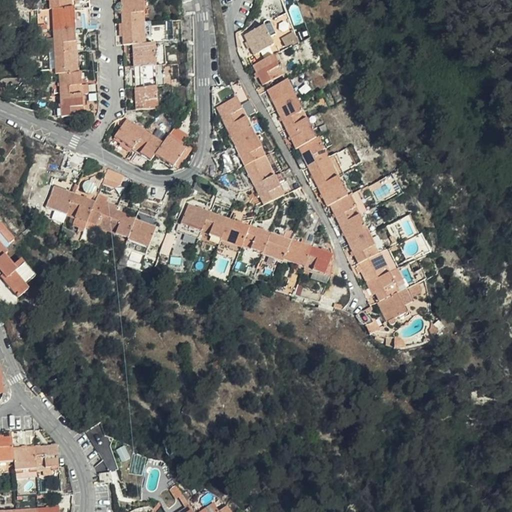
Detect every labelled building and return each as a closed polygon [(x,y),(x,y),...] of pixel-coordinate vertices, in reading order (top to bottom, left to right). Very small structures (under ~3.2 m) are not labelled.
[(49,0),(50,8),(52,8),(53,24),(53,30),(54,40),(55,52),(56,74),(59,74),(60,87),(56,87),(55,94),(60,93),(61,108),(56,108),(57,109),(54,109),(54,116),(57,116),(57,118),(83,116),(82,95),(82,86),(81,73),(77,73),(74,8),(72,8),(71,0),(49,0)] [(121,0),(123,24),(123,37),(124,45),(133,45),(136,110),(158,109),(157,87),(156,66),(155,44),(145,44),(142,0),(121,0)] [(279,19),(277,15),(272,18),(286,48),(299,42),(287,15),(279,19)] [(245,35),(248,40),(251,46),(255,54),(274,45),(270,36),(276,33),(271,22),(270,21),(267,20),(265,21),(264,24),(264,26),(245,35)] [(90,50),(99,50),(98,37),(98,32),(90,32),(90,50)] [(282,75),(273,55),(254,65),(263,84),(282,75)] [(331,204),(359,263),(361,262),(363,266),(371,282),(376,294),(380,302),(378,303),(382,311),(388,323),(389,326),(391,326),(393,326),(394,324),(394,322),(393,320),(405,315),(406,315),(407,314),(407,313),(405,312),(402,306),(411,303),(405,290),(399,293),(395,285),(390,273),(380,253),(378,254),(374,245),(380,242),(375,231),(368,234),(359,215),(350,195),(347,197),(337,177),(328,158),(319,138),(316,139),(314,136),(288,80),(268,89),(297,148),(300,147),(328,206),(331,204)] [(234,87),(248,116),(250,115),(255,113),(241,84),(234,87)] [(322,111),(329,108),(321,91),(314,94),(322,111)] [(239,151),(242,159),(264,205),(283,196),(278,186),(286,182),(281,173),(274,176),(269,166),(275,163),(271,154),(265,157),(259,145),(255,136),(250,126),(246,117),(237,98),(218,107),(239,151)] [(248,116),(246,117),(250,126),(254,124),(250,115),(248,116)] [(181,147),(184,143),(188,137),(175,127),(168,137),(163,145),(152,138),(127,120),(115,137),(122,142),(132,149),(150,162),(155,155),(173,168),(174,167),(186,150),(181,147)] [(255,136),(261,134),(264,132),(258,122),(254,124),(250,126),(255,136)] [(163,145),(168,137),(157,130),(152,138),(163,145)] [(255,136),(259,145),(265,142),(261,134),(255,136)] [(130,153),(132,149),(122,142),(120,146),(130,153)] [(192,150),(184,143),(181,147),(186,150),(174,167),(178,170),(192,150)] [(236,162),(242,159),(239,151),(233,154),(236,162)] [(334,155),(328,158),(337,177),(344,174),(334,155)] [(95,164),(88,161),(84,172),(91,175),(95,164)] [(214,180),(217,166),(209,167),(207,177),(214,180)] [(124,178),(108,170),(105,179),(121,185),(124,178)] [(344,174),(337,177),(347,197),(350,195),(353,194),(344,174)] [(121,185),(105,179),(103,185),(115,189),(121,185)] [(205,195),(210,188),(204,185),(204,184),(198,180),(193,188),(205,195)] [(147,189),(133,182),(130,191),(145,196),(147,189)] [(372,191),(381,186),(379,182),(369,186),(372,191)] [(128,238),(128,240),(148,248),(156,228),(135,220),(136,218),(55,186),(47,206),(96,225),(108,230),(119,234),(128,238)] [(353,194),(350,195),(359,215),(366,211),(357,192),(353,194)] [(181,224),(191,228),(201,232),(198,239),(212,245),(215,238),(221,240),(223,241),(241,248),(242,246),(248,248),(256,251),(283,262),(284,260),(313,271),(310,279),(326,285),(329,278),(325,276),(332,256),(330,249),(326,247),(324,253),(292,240),(291,242),(251,226),(249,228),(190,204),(181,224)] [(314,210),(314,209),(310,211),(318,222),(320,218),(314,210)] [(0,270),(3,274),(0,277),(18,298),(30,288),(25,284),(35,276),(21,259),(14,265),(5,254),(8,252),(4,247),(14,239),(0,222),(0,270)] [(108,230),(96,225),(93,232),(105,237),(108,230)] [(201,232),(191,228),(187,238),(197,242),(198,239),(201,232)] [(125,246),(128,240),(128,238),(119,234),(116,242),(125,246)] [(182,250),(187,238),(177,234),(172,246),(182,250)] [(215,238),(212,245),(218,247),(221,240),(215,238)] [(239,253),(241,248),(223,241),(221,246),(239,253)] [(384,251),(380,242),(374,245),(378,254),(380,253),(384,251)] [(254,257),(256,251),(248,248),(246,254),(254,257)] [(164,267),(169,268),(174,270),(179,257),(170,253),(164,267)] [(255,261),(238,255),(233,269),(246,273),(248,267),(252,269),(255,261)] [(390,273),(395,285),(399,283),(393,272),(390,273)] [(376,294),(371,282),(367,284),(373,296),(376,294)] [(294,295),(319,303),(322,294),(298,286),(294,295)] [(388,323),(382,311),(378,313),(384,325),(388,323)] [(368,332),(369,336),(379,330),(374,320),(369,317),(367,313),(356,318),(359,323),(361,324),(366,333),(368,332)] [(394,348),(394,339),(386,338),(386,346),(394,348)] [(394,339),(394,348),(394,350),(405,348),(405,346),(403,343),(401,341),(398,339),(394,339)] [(91,429),(86,432),(91,442),(96,439),(92,432),(91,429)] [(15,471),(59,468),(56,446),(13,449),(13,439),(0,439),(0,460),(14,459),(15,471)] [(143,488),(145,471),(137,471),(136,478),(136,477),(135,487),(143,488)] [(111,483),(110,473),(99,474),(100,484),(111,483)] [(182,495),(176,486),(172,488),(178,497),(182,495)] [(157,504),(150,509),(152,511),(161,505),(160,502),(157,504)]
